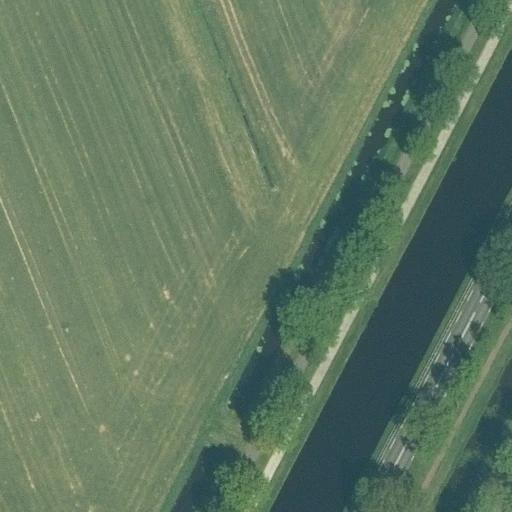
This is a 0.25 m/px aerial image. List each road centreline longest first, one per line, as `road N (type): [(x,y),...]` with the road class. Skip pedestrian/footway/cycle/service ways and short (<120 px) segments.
road 1 (unclassified): [(224,511),(491,0)]
road 2 (primary): [(371,511),(511,243)]
